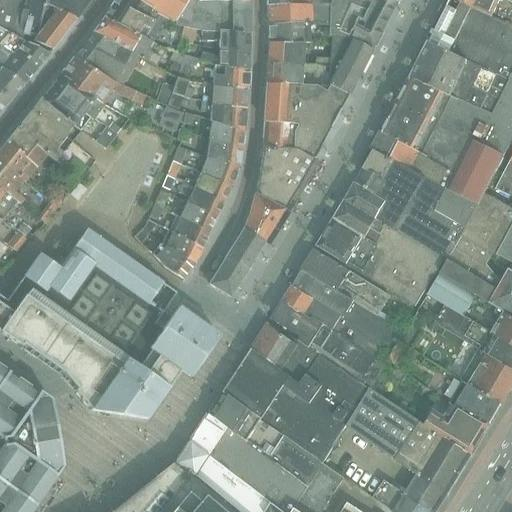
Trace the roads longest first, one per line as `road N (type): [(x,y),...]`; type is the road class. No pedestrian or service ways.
road 1 (unknown): [(222,511),(302,389),(457,498)]
road 2 (residential): [(100,0),(0,130)]
